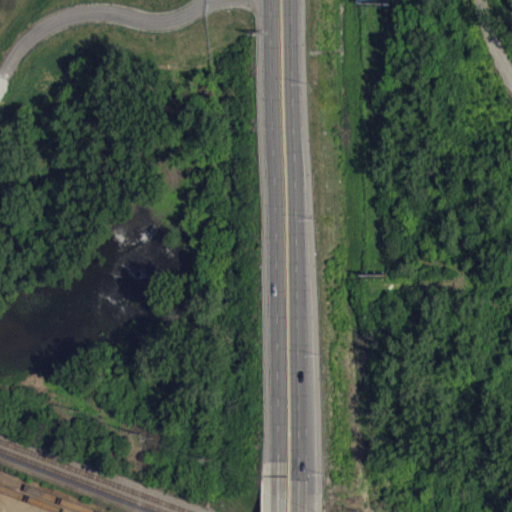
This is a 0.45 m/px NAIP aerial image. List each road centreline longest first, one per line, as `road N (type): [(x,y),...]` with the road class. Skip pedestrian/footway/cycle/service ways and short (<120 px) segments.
road 1 (primary): [(299,501),(293,0)]
road 2 (primary): [(273,0),(280,493)]
